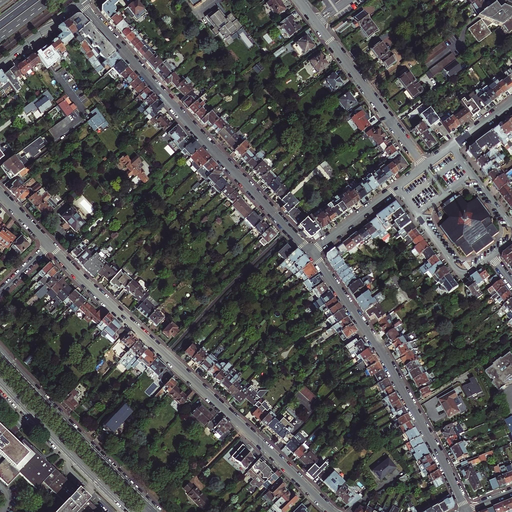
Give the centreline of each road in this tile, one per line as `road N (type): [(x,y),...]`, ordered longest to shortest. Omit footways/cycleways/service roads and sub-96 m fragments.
road 1 (residential): [(332,511),(49,244)]
road 2 (residential): [(310,252),(79,1)]
road 3 (residential): [(466,511),(387,362),(310,252)]
road 4 (secondary): [(151,510),(0,356)]
road 5 (residential): [(424,167),(299,0)]
road 6 (secondary): [(0,380),(129,511)]
road 7 (residential): [(396,187),(462,275),(490,254)]
